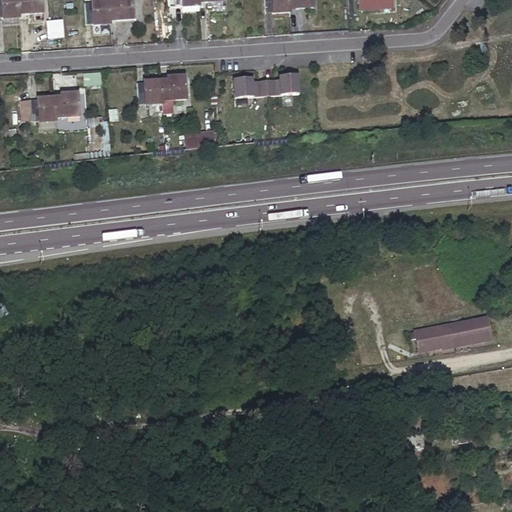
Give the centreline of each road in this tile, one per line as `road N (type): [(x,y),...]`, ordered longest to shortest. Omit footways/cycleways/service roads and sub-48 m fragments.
road 1 (track): [(0,424),(118,421),(411,381),(511,359)]
road 2 (trunk): [(511,163),(0,221)]
road 3 (trunk): [(0,244),(511,186)]
road 4 (residential): [(463,0),(433,33),(411,39),(0,65)]
